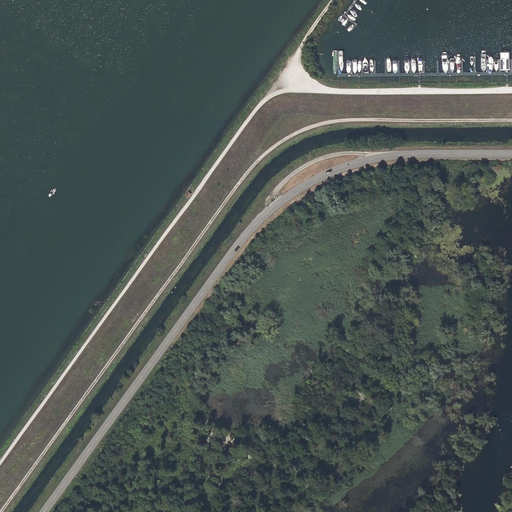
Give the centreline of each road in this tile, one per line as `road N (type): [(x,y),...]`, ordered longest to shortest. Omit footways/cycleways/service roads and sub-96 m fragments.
road 1 (track): [(511,90),(295,88),(265,97),(0,463)]
road 2 (track): [(511,123),(319,124),(270,148),(0,511)]
road 3 (tertiary): [(511,154),(358,162),(265,213),(45,511)]
